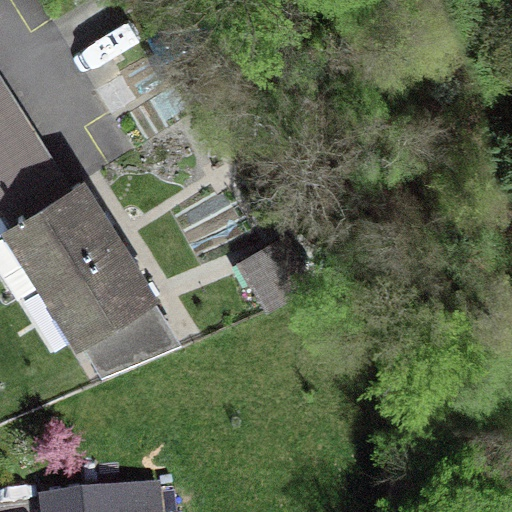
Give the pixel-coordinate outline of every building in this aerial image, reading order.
[(0,144),(24,130),(7,101),(0,105),(0,144)] [(24,130),(0,144),(0,188),(45,160),(24,130)] [(45,160),(0,188),(0,198),(10,214),(0,220),(0,263),(20,295),(49,277),(114,236),(80,183),(65,192),(45,160)] [(114,236),(49,277),(104,367),(177,341),(114,236)] [(159,511),(158,496),(50,500),(50,511),(159,511)]
